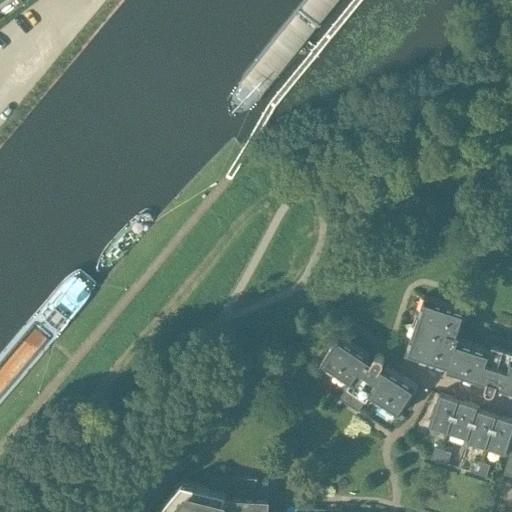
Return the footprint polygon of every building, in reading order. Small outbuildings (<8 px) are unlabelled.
[(425,293),(406,350),(448,364),(447,367),(448,368),(459,336),(468,307),(425,293)] [(349,403),(383,354),(382,353),(380,352),(379,352),(377,353),(375,356),(339,332),(321,360),(351,380),(340,397),(349,403)] [(490,387),(507,338),(490,332),(486,345),(459,336),(448,368),(465,373),(464,377),(472,380),(474,376),(487,381),(486,383),(488,387),(490,387)] [(511,339),(507,338),(490,387),(492,388),(495,386),(496,384),(511,389),(510,392),(511,393),(511,339)] [(383,354),(349,403),(359,410),(370,393),(400,412),(418,384),(383,361),(385,358),(384,356),(383,354)] [(449,430),(460,398),(439,391),(429,423),(449,430)] [(469,438),(479,407),(480,405),(460,398),(449,430),(468,436),(467,438),(469,438)] [(489,444),(499,413),(479,407),(469,438),(489,444)] [(511,438),(511,417),(499,413),(489,444),(508,451),(509,449),(511,449),(507,461),(511,462),(511,440),(511,438)] [(436,445),(432,458),(440,460),(444,448),(436,445)] [(444,448),(440,460),(448,463),(452,451),(444,448)] [(475,458),(471,470),(479,473),(483,461),(475,458)] [(483,461),(479,473),(488,475),(492,463),(483,461)] [(266,511),(267,488),(256,488),(256,476),(224,475),(210,475),(209,487),(183,479),(155,511),(266,511)] [(503,480),(500,488),(508,491),(511,483),(503,480)]
